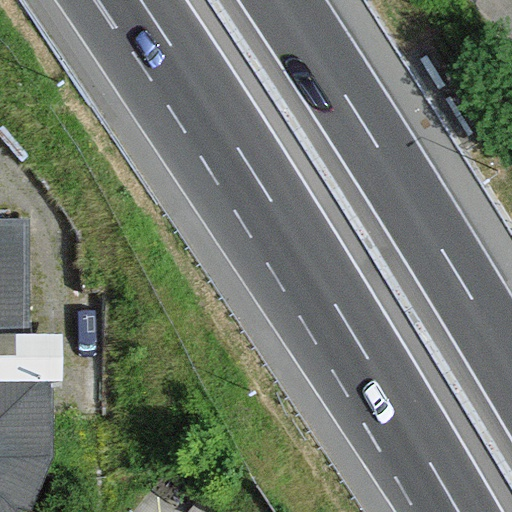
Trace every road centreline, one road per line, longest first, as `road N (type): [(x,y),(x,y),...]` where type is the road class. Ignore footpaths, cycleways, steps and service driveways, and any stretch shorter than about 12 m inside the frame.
road 1 (motorway): [(135,0),(312,270),(453,511)]
road 2 (motorway): [(511,359),(285,0)]
